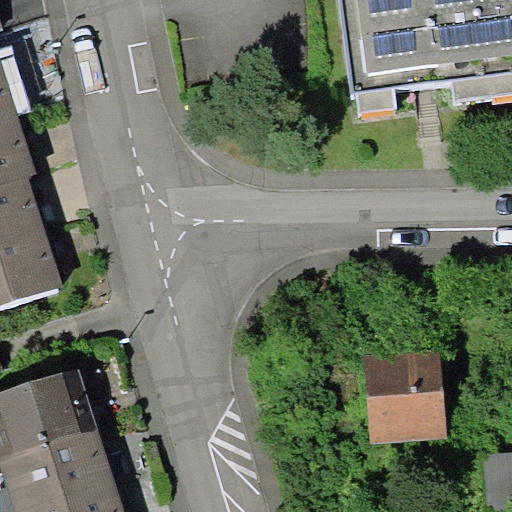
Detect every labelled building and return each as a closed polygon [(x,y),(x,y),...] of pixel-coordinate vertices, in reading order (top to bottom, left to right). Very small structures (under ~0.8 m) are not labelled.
[(511,0),(339,0),(353,102),(424,93),(511,81),(511,0)] [(0,128),(15,124),(0,77),(0,128)] [(33,180),(15,124),(0,128),(0,190),(22,184),(33,180)] [(0,252),(40,240),(22,184),(0,190),(0,252)] [(0,314),(58,296),(40,240),(0,252),(0,314)] [(445,440),(435,307),(403,309),(406,352),(383,354),(383,367),(368,368),(374,445),(445,440)] [(94,436),(76,380),(0,404),(0,454),(3,465),(94,436)] [(48,511),(112,492),(94,436),(3,465),(18,511),(48,511)] [(511,511),(511,460),(497,461),(500,511),(511,511)] [(118,511),(112,492),(48,511),(118,511)]
